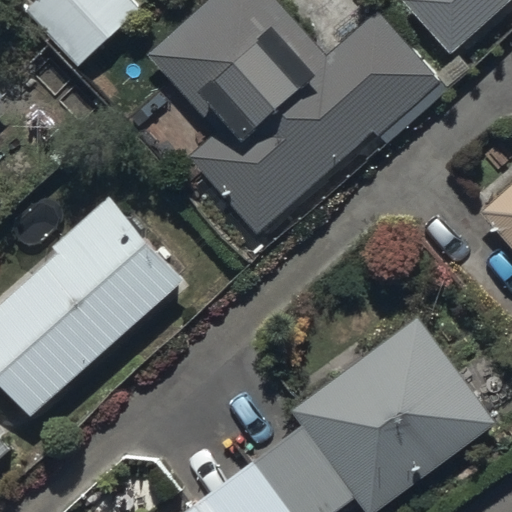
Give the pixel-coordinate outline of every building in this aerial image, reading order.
[(142,15),(127,0),(40,0),(29,10),(82,69),(142,15)] [(194,159),(263,236),(382,130),(387,136),(444,85),(381,14),(332,58),(280,0),(216,0),(152,57),(221,135),(194,159)] [(511,0),(411,0),(409,2),(457,56),(511,6),(511,0)] [(0,110),(12,100),(0,87),(0,110)] [(511,340),(510,342),(511,343),(511,192),(487,215),(511,243),(511,340)] [(117,200),(0,310),(0,377),(36,420),(191,285),(117,200)] [(194,511),(349,511),(361,504),(365,511),(384,511),(501,430),(426,322),(296,414),(307,429),(194,511)] [(0,465),(14,452),(0,437),(0,465)]
